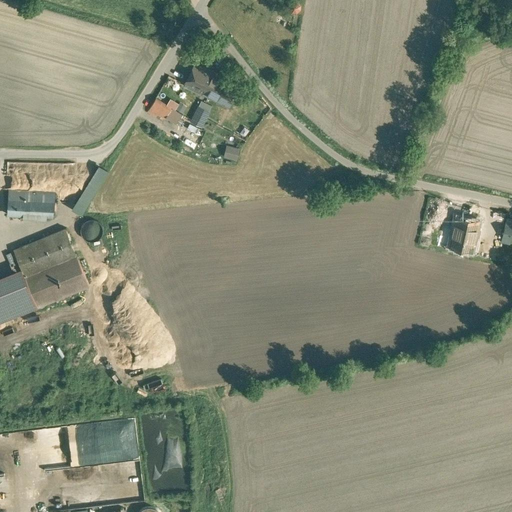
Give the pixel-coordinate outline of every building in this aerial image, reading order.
[(222,48),(198,32),(190,45),(214,61),(222,48)] [(211,70),(187,58),(177,80),(200,91),(211,70)] [(237,83),(211,70),(200,91),(226,104),(237,83)] [(172,107),(157,96),(146,110),(155,117),(158,113),(165,117),(172,107)] [(210,110),(199,105),(191,121),(202,126),(210,110)] [(241,149),(228,145),(225,154),(239,158),(241,149)] [(108,170),(99,164),(72,208),(82,214),(108,170)] [(56,192),(9,189),(7,214),(54,217),(56,192)] [(480,222),(457,217),(451,245),(473,250),(480,222)] [(102,234),(103,229),(102,225),(100,222),(96,219),(92,219),(87,220),(84,222),(81,226),(81,230),(82,234),(84,238),(88,240),(92,241),(96,240),(100,237),(102,234)] [(511,219),(507,219),(503,237),(511,238),(511,219)] [(66,227),(14,249),(21,266),(26,277),(77,256),(66,227)] [(77,256),(26,277),(37,306),(89,284),(77,256)] [(21,266),(0,274),(0,321),(37,306),(26,277),(21,266)]
